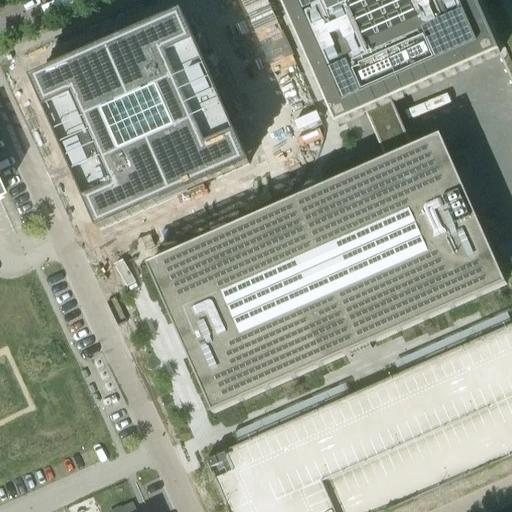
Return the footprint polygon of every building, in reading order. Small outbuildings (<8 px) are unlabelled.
[(499,54),(475,0),(282,0),(300,39),(315,73),(338,125),(348,121),(365,114),(389,103),(458,73),(499,54)] [(200,5),(42,76),(92,190),(116,242),(274,172),(248,115),(200,5)] [(375,138),(385,162),(409,151),(399,127),(389,103),(365,114),(375,138)] [(284,206),(148,266),(213,414),(358,351),(506,285),(466,194),(441,137),(409,151),(385,162),(305,197),(294,202),(284,206)] [(511,230),(494,239),(499,252),(511,246),(511,230)] [(226,442),(257,511),(352,511),(511,441),(511,305),(378,364),(366,369),(356,374),(222,433),(226,442)] [(120,507),(108,511),(134,511),(130,503),(120,508),(120,507)]
